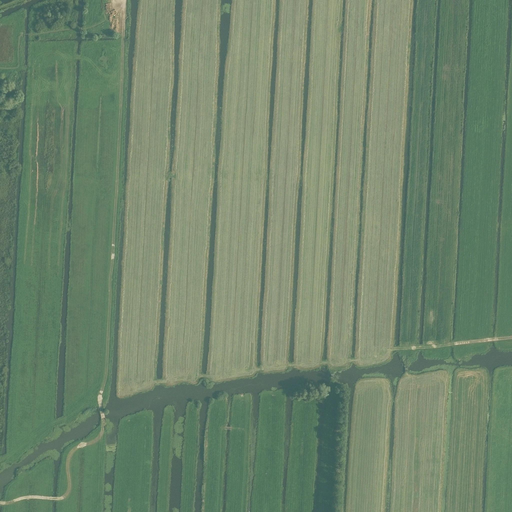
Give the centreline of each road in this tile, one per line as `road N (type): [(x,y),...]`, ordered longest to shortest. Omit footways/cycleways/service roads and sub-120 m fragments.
road 1 (track): [(124,0),(101,428)]
road 2 (track): [(134,386),(511,337)]
